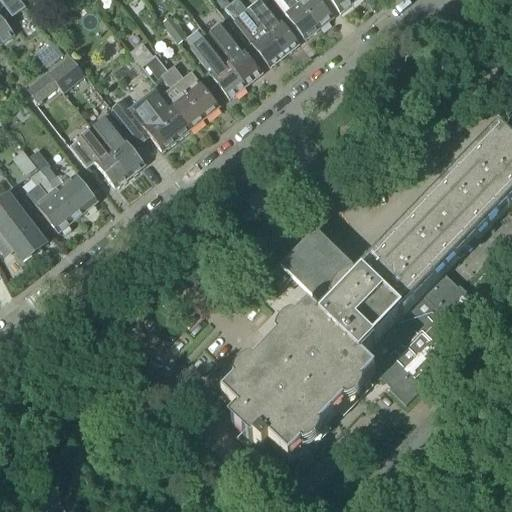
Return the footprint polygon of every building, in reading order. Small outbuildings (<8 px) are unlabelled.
[(16,0),(7,0),(2,5),(13,19),(24,11),(16,0)] [(276,0),(273,2),(272,3),(305,45),(318,35),(291,0),(276,0)] [(312,0),(308,3),(305,0),(291,0),(318,35),(333,23),(314,0),(312,0)] [(326,0),(340,19),(353,9),(346,0),(326,0)] [(363,0),(346,0),(353,9),(363,0)] [(236,3),(223,13),(234,27),(233,27),(249,47),(248,47),(268,73),(283,62),(247,16),(246,14),(245,15),(236,3)] [(277,27),(260,5),(247,16),(283,62),(298,50),(279,26),(277,27)] [(178,47),(187,40),(171,20),(162,27),(178,47)] [(0,51),(13,42),(15,41),(0,21),(0,51)] [(240,54),(221,28),(204,41),(245,92),(261,80),(240,54)] [(229,105),(245,92),(204,41),(189,53),(209,79),(229,105)] [(142,47),(130,57),(142,72),(146,69),(157,84),(168,76),(155,59),(153,61),(142,47)] [(63,100),(84,82),(69,64),(48,81),(63,100)] [(168,76),(157,84),(168,97),(163,101),(169,109),(190,135),(204,124),(217,113),(189,78),(184,82),(176,73),(175,71),(168,76)] [(123,106),(111,115),(135,145),(145,137),(162,158),(176,146),(190,135),(169,109),(163,101),(156,91),(129,112),(123,105),(123,106)] [(96,141),(101,148),(130,184),(144,173),(107,124),(92,136),(96,141)] [(511,150),(498,137),(484,152),(481,150),(477,159),(474,162),(471,161),(466,171),(463,173),(460,172),(455,182),(453,185),(450,183),(445,192),(442,196),(440,195),(434,204),(431,207),(429,206),(424,215),(421,218),(419,217),(413,226),(410,229),(408,228),(403,237),(400,240),(398,239),(392,248),(389,251),(387,250),(382,259),(379,262),(377,261),(371,270),(369,272),(366,271),(360,282),(355,277),(316,240),(282,275),(317,310),(311,316),(310,317),(309,316),(308,315),(294,330),(298,333),(290,341),(287,337),(285,339),(288,343),(281,351),(277,347),(262,363),(252,373),(256,376),(248,385),(244,381),(243,383),(246,387),(239,395),(235,391),(221,405),(239,422),(231,430),(235,434),(236,434),(242,441),(242,443),(242,450),(245,453),(256,464),(257,462),(262,458),(266,454),(268,451),(271,454),(283,465),(293,475),(301,482),(373,408),(377,404),(376,403),(370,397),(373,394),(381,386),(386,391),(391,396),(390,396),(390,397),(398,405),(405,412),(406,414),(414,406),(422,398),(420,396),(436,379),(438,381),(450,368),(445,363),(444,341),(465,319),(469,316),(476,308),(460,292),(458,293),(456,291),(444,280),(460,263),(511,209),(511,150)] [(130,184),(101,148),(101,149),(92,138),(78,149),(69,138),(62,144),(77,163),(84,157),(115,196),(130,184)] [(74,180),(63,189),(49,172),(40,179),(77,226),(98,210),(74,180)] [(27,198),(37,212),(36,213),(58,241),(77,226),(40,179),(40,178),(31,185),(36,191),(27,198)] [(23,264),(43,248),(7,201),(0,206),(0,233),(1,234),(0,234),(0,249),(7,258),(14,252),(23,264)] [(443,426),(433,417),(342,511),(377,511),(456,430),(452,434),(444,426),(443,426)] [(452,434),(456,430),(459,426),(451,419),(444,426),(452,434)]
